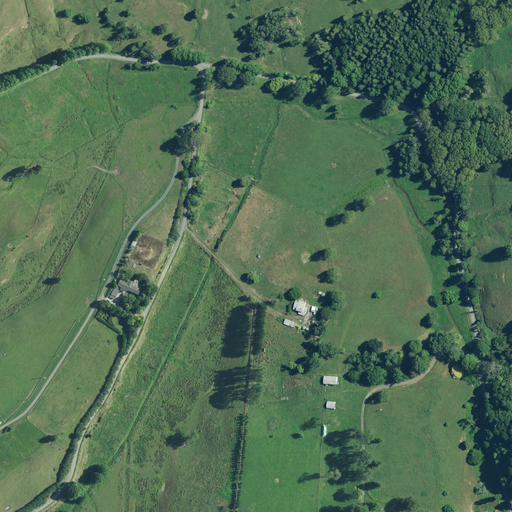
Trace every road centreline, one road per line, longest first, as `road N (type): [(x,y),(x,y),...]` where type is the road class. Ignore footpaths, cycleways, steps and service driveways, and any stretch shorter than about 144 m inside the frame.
road 1 (unclassified): [(205,64),(411,111),(429,162),(452,190),(485,413),(511,508)]
road 2 (unclassified): [(50,511),(178,248),(205,64)]
road 3 (unclassified): [(0,92),(85,57),(205,64)]
